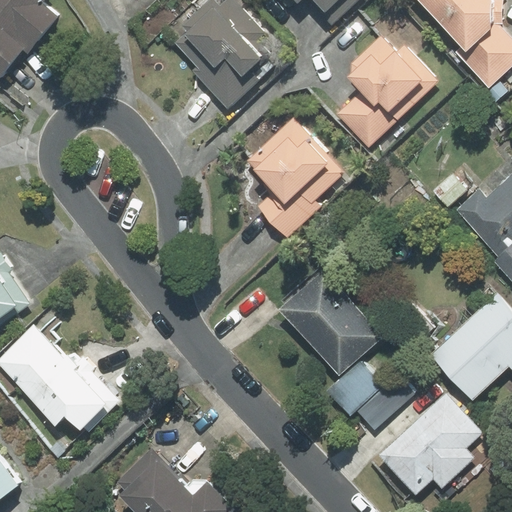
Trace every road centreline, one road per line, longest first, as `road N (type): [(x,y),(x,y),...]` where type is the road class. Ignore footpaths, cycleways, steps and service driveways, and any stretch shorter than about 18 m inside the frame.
road 1 (residential): [(175,318),(73,197),(54,146),(61,125),(81,113),(120,119),(156,164),(173,224)]
road 2 (residential): [(175,318),(352,511)]
